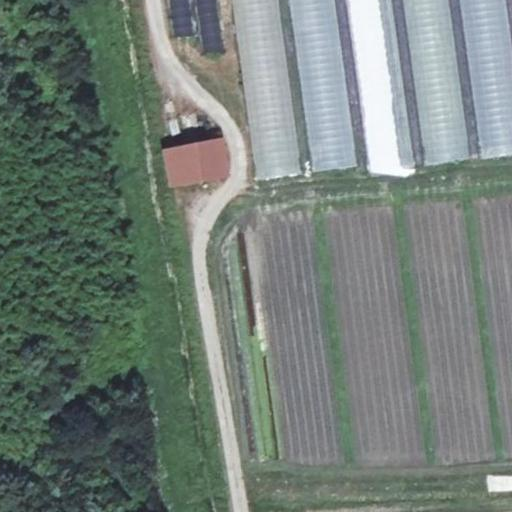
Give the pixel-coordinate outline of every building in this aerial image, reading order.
[(278,0),(231,0),(252,184),(298,179),(278,0)] [(288,0),(307,172),(354,167),(336,0),(288,0)] [(346,0),(365,173),(404,169),(385,0),(346,0)] [(448,0),(402,0),(421,166),(467,161),(448,0)] [(511,156),(511,56),(505,0),(458,0),(479,161),(511,156)] [(220,140),(165,151),(169,184),(227,175),(220,140)]
